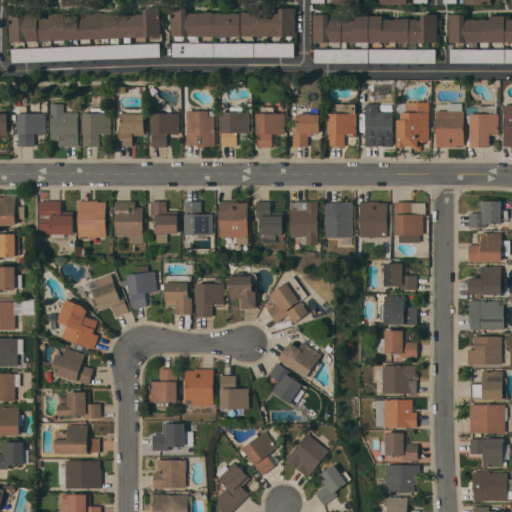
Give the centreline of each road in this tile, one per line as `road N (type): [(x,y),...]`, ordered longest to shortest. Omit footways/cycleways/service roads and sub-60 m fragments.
road 1 (residential): [(511,177),(0,174)]
road 2 (residential): [(442,174),(449,511)]
road 3 (residential): [(250,343),(151,341),(132,352),(129,511)]
